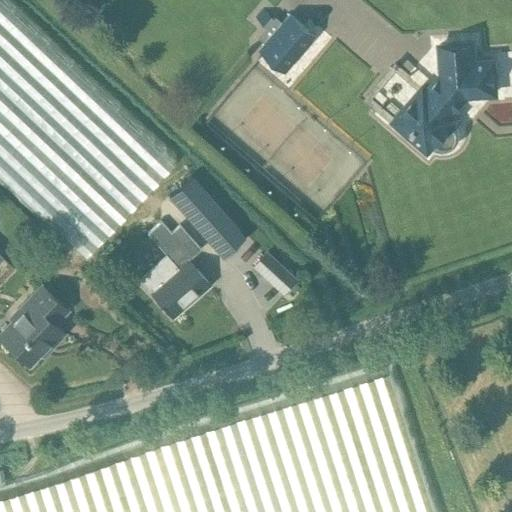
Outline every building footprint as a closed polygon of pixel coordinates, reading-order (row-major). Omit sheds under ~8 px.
[(290,15),(284,23),(276,16),(274,18),(271,16),(263,25),(265,28),(258,36),(266,43),(261,49),(284,69),(314,35),(290,15)] [(422,87),(405,107),(393,121),(426,150),(431,144),(435,146),(439,147),(442,146),(446,145),(449,144),(452,140),(455,136),(456,132),(456,127),(455,122),(453,119),(455,116),(453,114),(457,106),(466,95),(494,93),(492,60),(473,62),(471,43),(439,45),(441,74),(426,91),(422,87)] [(201,185),(191,174),(168,195),(178,205),(223,256),(246,236),(201,185)] [(165,254),(139,277),(152,291),(151,292),(160,302),(159,303),(162,306),(163,305),(172,316),(173,315),(172,313),(191,296),(193,298),(209,284),(188,259),(201,248),(179,224),(171,232),(161,220),(147,233),(165,254)] [(297,279),(267,252),(255,265),(284,292),(297,279)] [(0,281),(14,267),(2,256),(0,253),(0,281)] [(41,284),(18,309),(24,315),(1,339),(29,365),(48,344),(51,347),(64,333),(54,324),(68,309),(41,284)]
